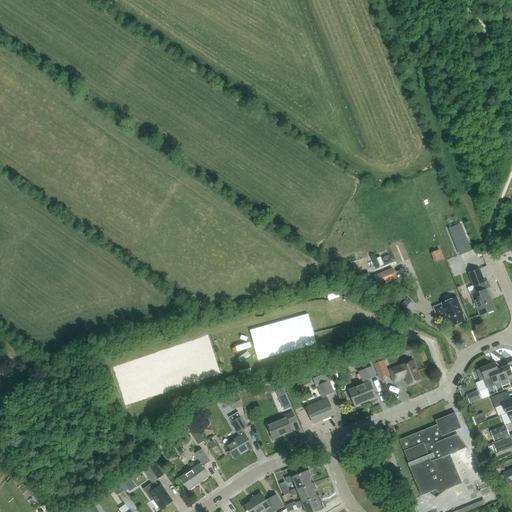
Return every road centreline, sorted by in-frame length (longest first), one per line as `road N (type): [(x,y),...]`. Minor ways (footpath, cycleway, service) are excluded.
road 1 (residential): [(325,442),(434,398),(474,348),(510,338)]
road 2 (residential): [(198,511),(251,474),(325,442)]
